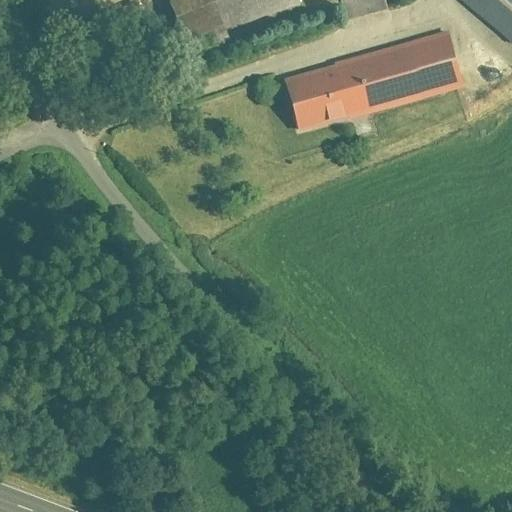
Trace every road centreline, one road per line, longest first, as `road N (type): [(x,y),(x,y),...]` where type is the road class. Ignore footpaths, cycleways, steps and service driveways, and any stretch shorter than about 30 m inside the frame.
road 1 (residential): [(393,511),(110,188)]
road 2 (residential): [(110,188),(33,79),(0,9)]
